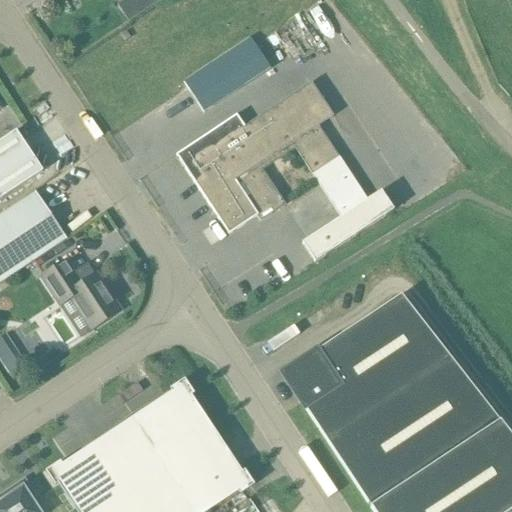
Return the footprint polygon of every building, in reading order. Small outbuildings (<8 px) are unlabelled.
[(154,5),(150,0),(127,0),(119,6),(129,21),(154,5)] [(217,60),(183,82),(204,113),(237,91),(217,60)] [(236,117),(193,145),(176,156),(229,236),(257,217),(260,223),(277,212),(285,206),(262,171),(294,150),(312,176),(340,219),(367,202),(339,159),(318,127),(333,118),(311,84),(244,128),(236,117)] [(0,200),(42,172),(16,132),(0,142),(0,200)] [(394,212),(381,192),(367,202),(340,219),(319,233),(302,244),(315,263),(333,251),(394,212)] [(0,283),(66,240),(35,193),(0,216),(0,283)] [(73,276),(64,263),(42,277),(61,306),(71,299),(92,331),(119,313),(95,276),(78,287),(71,277),(73,276)] [(421,271),(397,283),(401,291),(425,280),(421,271)] [(511,511),(511,438),(401,296),(282,375),(372,511),(511,511)] [(6,336),(0,340),(0,355),(13,346),(6,336)] [(117,430),(171,511),(209,511),(236,495),(237,497),(254,486),(244,472),(242,473),(191,397),(194,395),(184,381),(170,390),(171,393),(117,430)] [(45,472),(55,487),(57,485),(75,511),(171,511),(117,430),(62,466),(60,463),(45,472)] [(0,511),(37,511),(33,505),(38,502),(24,481),(5,493),(9,498),(0,503),(0,511)]
